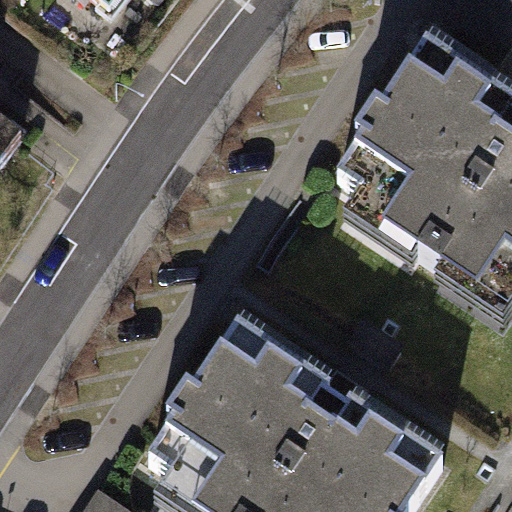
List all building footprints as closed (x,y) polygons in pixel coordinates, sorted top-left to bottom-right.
[(78,0),(103,19),(119,0),(78,0)] [(511,0),(451,0),(451,1),(429,26),(500,72),(511,52),(511,0)] [(511,104),(431,51),(336,191),(360,207),(346,228),(511,338),(511,104)] [(0,175),(24,144),(0,125),(0,175)] [(413,511),(439,473),(230,333),(134,476),(157,491),(142,511),(413,511)] [(94,511),(120,511),(102,500),(94,511)]
